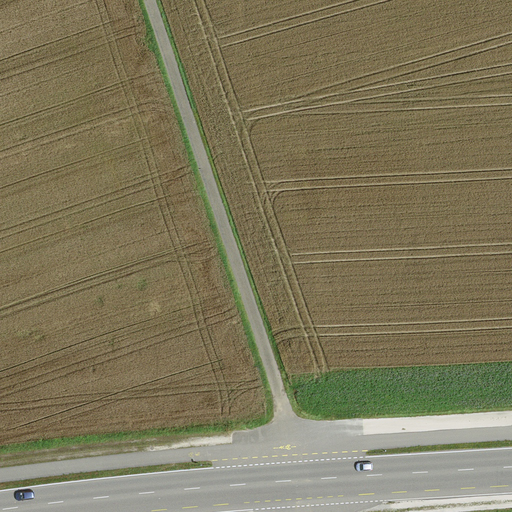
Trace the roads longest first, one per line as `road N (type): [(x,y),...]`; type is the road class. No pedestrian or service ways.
road 1 (track): [(0,460),(511,417)]
road 2 (track): [(151,0),(283,405),(297,480)]
road 3 (primary): [(0,510),(297,480)]
road 4 (primary): [(297,480),(511,466)]
road 5 (track): [(350,511),(511,500)]
